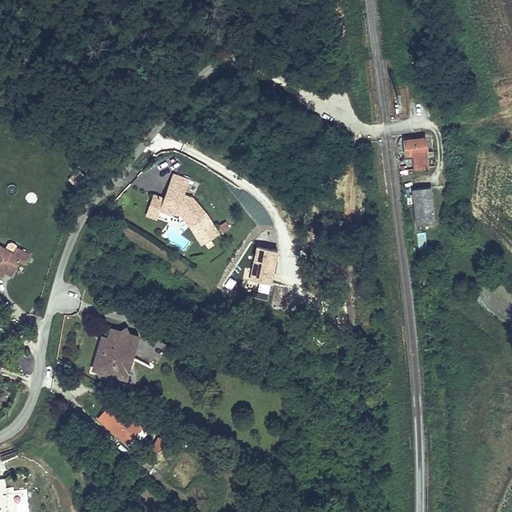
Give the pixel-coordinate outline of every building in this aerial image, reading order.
[(401,144),(403,156),(423,153),(421,141),(401,144)] [(90,170),(81,163),(71,173),(80,181),(90,170)] [(178,204),(190,214),(204,200),(189,186),(180,184),(184,168),(165,165),(162,182),(167,183),(165,193),(160,192),(149,189),(146,200),(158,204),(169,207),(170,204),(178,204)] [(427,190),(410,192),(414,227),(432,224),(427,190)] [(158,204),(146,200),(144,207),(155,210),(158,204)] [(0,263),(2,264),(3,265),(5,266),(9,260),(15,263),(18,256),(25,257),(30,249),(19,242),(14,247),(0,240),(0,263)] [(9,260),(5,266),(11,270),(15,263),(9,260)] [(95,345),(88,343),(82,362),(97,367),(98,363),(112,367),(117,351),(124,349),(131,331),(103,322),(100,330),(95,345)] [(95,345),(100,330),(92,328),(88,343),(95,345)] [(112,367),(111,372),(116,374),(124,349),(117,351),(112,367)] [(112,367),(98,363),(97,367),(87,364),(90,370),(109,377),(111,372),(112,367)] [(106,425),(129,443),(144,426),(121,407),(106,425)] [(15,511),(11,479),(0,480),(0,511),(15,511)]
